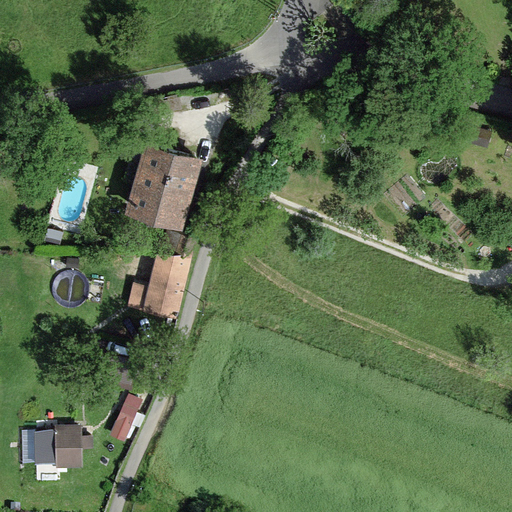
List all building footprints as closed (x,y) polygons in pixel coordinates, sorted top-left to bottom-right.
[(492,132),(477,129),(473,142),(488,146),(492,132)] [(198,150),(145,135),(126,203),(179,218),(198,150)] [(159,244),(143,304),(177,313),(194,248),(181,244),(184,232),(172,229),(168,246),(159,244)] [(131,380),(132,355),(102,354),(101,379),(131,380)] [(112,430),(125,436),(143,395),(130,389),(112,430)] [(81,422),(58,422),(58,426),(59,459),(59,462),(82,461),(81,422)] [(59,459),(58,426),(37,426),(38,460),(59,459)]
